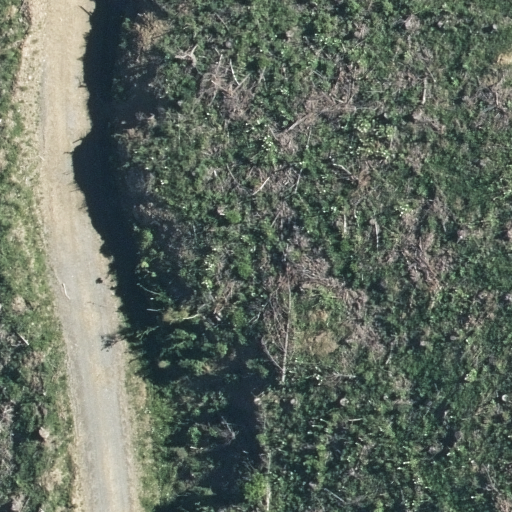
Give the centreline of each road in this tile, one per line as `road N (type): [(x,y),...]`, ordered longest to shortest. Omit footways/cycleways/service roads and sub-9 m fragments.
road 1 (track): [(57,511),(51,412),(4,281),(0,211)]
road 2 (track): [(0,171),(16,0)]
